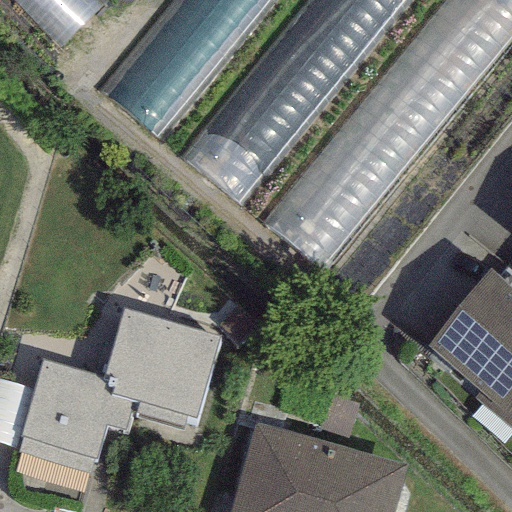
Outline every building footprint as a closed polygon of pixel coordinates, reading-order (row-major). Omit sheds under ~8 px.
[(101,0),(16,0),(69,55),(114,13),(101,0)] [(511,0),(169,0),(90,93),(317,287),(511,58),(511,0)] [(511,410),(511,295),(487,277),(429,351),(509,414),(511,410)] [(106,394),(30,373),(5,463),(46,475),(44,485),(78,494),(92,443),(114,448),(122,419),(100,413),(106,394)] [(388,511),(400,477),(257,429),(229,511),(388,511)]
